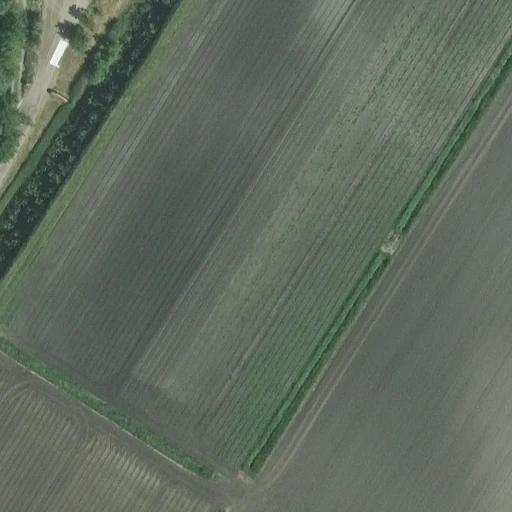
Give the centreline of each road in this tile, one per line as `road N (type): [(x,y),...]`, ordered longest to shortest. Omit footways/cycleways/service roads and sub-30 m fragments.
road 1 (unclassified): [(0,166),(61,31)]
road 2 (track): [(19,124),(12,106),(15,0)]
